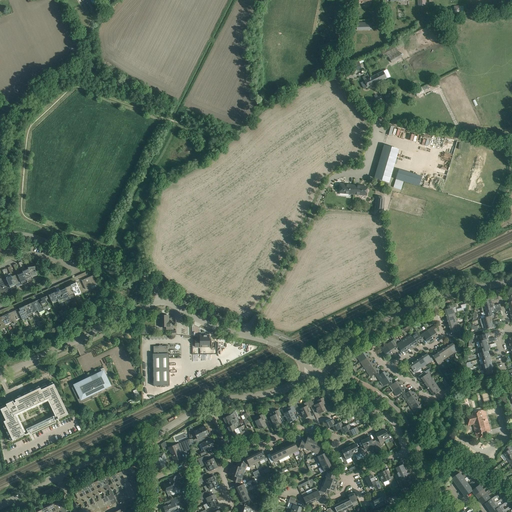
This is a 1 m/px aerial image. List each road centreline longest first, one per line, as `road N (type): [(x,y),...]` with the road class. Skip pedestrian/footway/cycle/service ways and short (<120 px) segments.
road 1 (unclassified): [(0,375),(159,302)]
road 2 (unclassified): [(0,235),(28,235),(138,271),(155,289)]
road 3 (tertiary): [(56,476),(144,443),(206,403)]
road 4 (residential): [(0,265),(29,254),(74,270),(0,305)]
road 5 (unclassified): [(244,335),(315,203)]
road 6 (tertiary): [(316,373),(364,330),(432,298)]
road 7 (unclassified): [(374,116),(340,66),(349,0)]
road 8 (unclassified): [(406,449),(393,421),(337,401),(316,373)]
